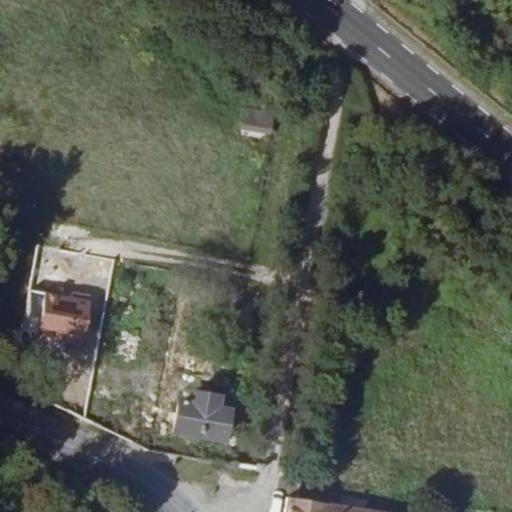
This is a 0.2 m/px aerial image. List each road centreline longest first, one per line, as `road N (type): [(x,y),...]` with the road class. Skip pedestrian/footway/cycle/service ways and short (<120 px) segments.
road 1 (primary): [(511,153),(324,0)]
road 2 (residential): [(183,511),(133,473),(0,415)]
